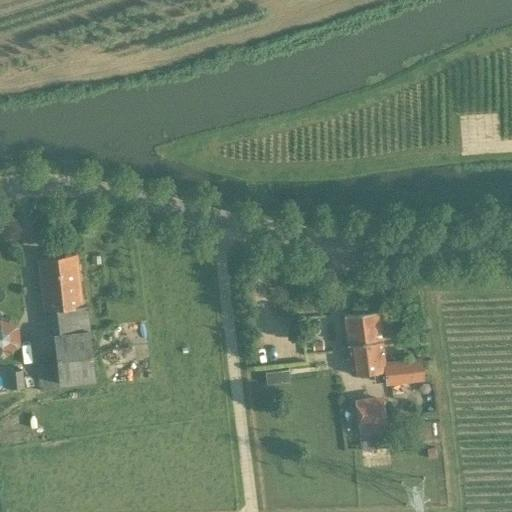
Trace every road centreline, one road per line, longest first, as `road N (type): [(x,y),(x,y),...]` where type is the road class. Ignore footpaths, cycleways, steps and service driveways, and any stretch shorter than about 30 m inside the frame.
road 1 (unclassified): [(511,239),(296,235),(94,191),(0,187)]
road 2 (unknown): [(231,222),(260,511)]
